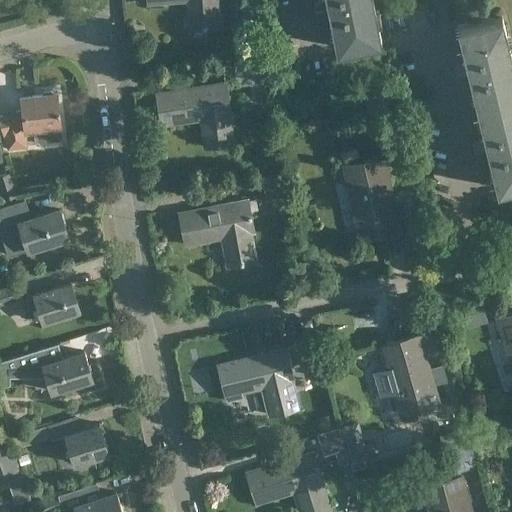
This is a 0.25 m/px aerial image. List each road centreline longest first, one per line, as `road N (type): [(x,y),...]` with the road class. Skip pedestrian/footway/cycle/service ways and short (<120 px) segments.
road 1 (residential): [(147,344),(511,258)]
road 2 (residential): [(147,344),(103,28)]
road 3 (residential): [(188,511),(147,344)]
